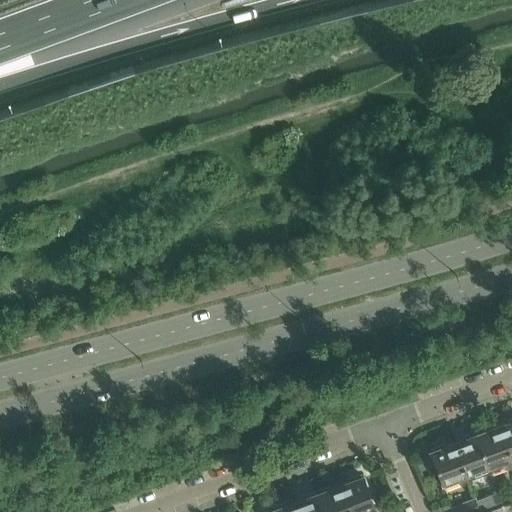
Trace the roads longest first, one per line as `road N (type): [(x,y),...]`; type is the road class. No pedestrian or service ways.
road 1 (secondary): [(511,232),(0,375)]
road 2 (secondary): [(0,418),(511,288)]
road 3 (motorway): [(0,81),(301,0)]
road 4 (residential): [(142,511),(384,421)]
road 5 (residential): [(384,421),(511,375)]
road 6 (motorway): [(0,42),(115,0)]
